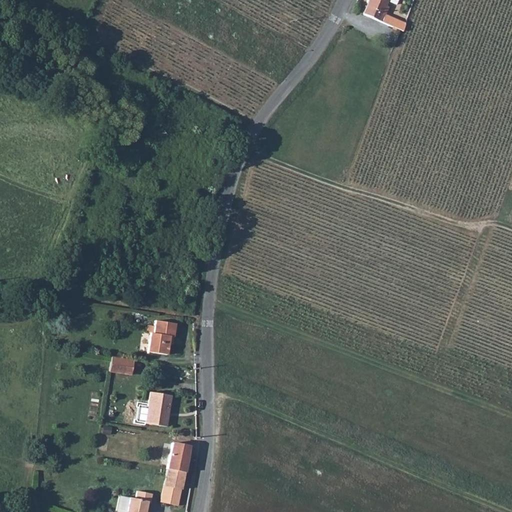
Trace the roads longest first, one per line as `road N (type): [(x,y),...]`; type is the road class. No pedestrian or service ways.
road 1 (residential): [(200,511),(208,304),(223,209),(250,127),(321,50),(347,0)]
road 2 (track): [(208,381),(295,428),(499,511)]
